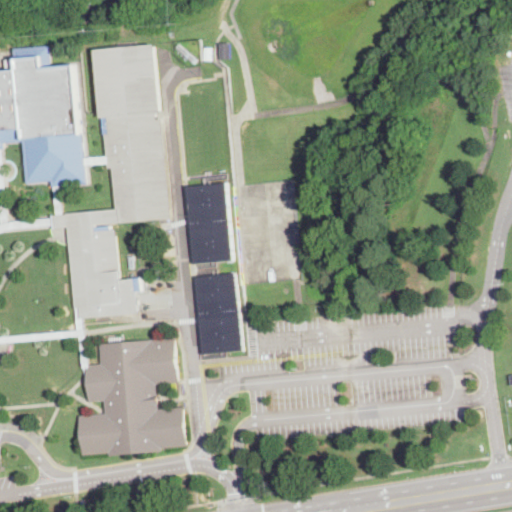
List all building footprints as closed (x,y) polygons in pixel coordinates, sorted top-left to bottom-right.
[(4,147),(0,147),(0,68),(15,67),(13,43),(54,39),(56,64),(81,62),(90,157),(90,163),(91,185),(63,187),(56,188),(55,178),(27,180),(24,136),(3,138),(4,147)] [(221,60),(221,43),(231,43),(232,59),(221,60)] [(99,50),(162,44),(175,218),(121,224),(127,276),(139,276),(142,312),(86,316),(79,317),(70,227),(56,229),(56,223),(55,216),(55,214),(58,213),(66,213),(119,208),(116,167),(109,168),(108,162),(108,156),(99,50)] [(205,47),(213,47),(212,60),(205,59),(205,47)] [(184,94),(221,91),(227,166),(190,170),(184,94)] [(0,223),(2,222),(0,197),(0,147),(4,147),(9,220),(14,219),(55,216),(56,223),(13,227),(0,232),(0,223)] [(189,185),(230,182),(235,258),(194,261),(189,185)] [(65,203),(66,213),(58,213),(56,188),(63,187),(65,203)] [(69,238),(69,227),(54,227),(54,239),(69,238)] [(205,354),(245,350),(237,270),(197,274),(205,354)] [(0,335),(79,329),(79,317),(86,316),(92,365),(87,365),(88,375),(83,375),(79,335),(0,342),(0,335)] [(159,393),(160,409),(186,407),(190,446),(164,448),(164,451),(111,455),(110,452),(84,455),(81,416),(107,413),(106,400),(91,402),(88,375),(87,365),(92,365),(103,364),(101,344),(178,337),(182,382),(158,384),(159,393)]
